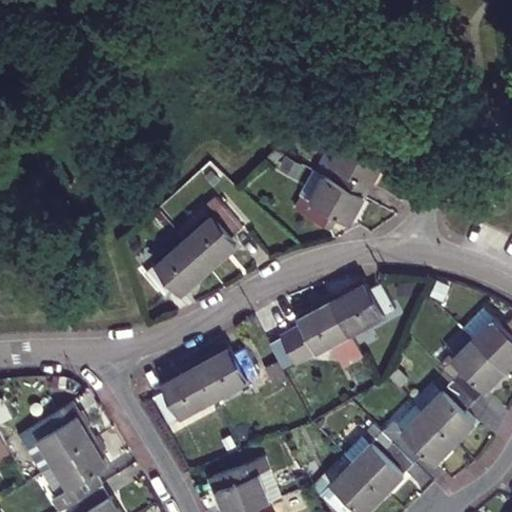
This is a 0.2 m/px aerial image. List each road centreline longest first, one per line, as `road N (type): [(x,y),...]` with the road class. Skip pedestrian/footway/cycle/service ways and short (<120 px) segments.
road 1 (residential): [(101,350),(173,334),(312,261),(409,249)]
road 2 (residential): [(101,350),(191,511)]
road 3 (residential): [(409,249),(443,186),(511,158)]
